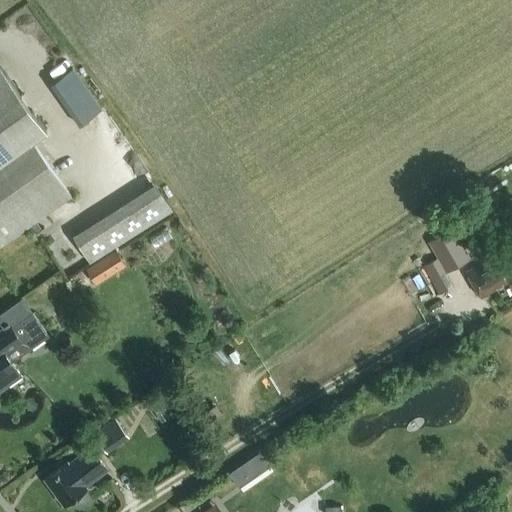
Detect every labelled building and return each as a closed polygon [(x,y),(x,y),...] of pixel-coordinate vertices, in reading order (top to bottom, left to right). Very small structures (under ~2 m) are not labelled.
[(0,244),(8,239),(71,195),(32,140),(47,130),(0,63),(0,244)] [(51,83),(80,124),(102,108),(74,67),(51,83)] [(156,181),(73,233),(91,261),(173,209),(156,181)] [(447,274),(471,260),(453,229),(429,243),(447,274)] [(511,253),(510,250),(468,275),(481,300),(511,281),(511,253)] [(116,252),(96,264),(105,279),(126,267),(116,252)] [(6,329),(4,326),(0,329),(0,388),(21,374),(14,364),(9,355),(26,343),(31,350),(52,335),(34,310),(12,325),(6,329)] [(188,366),(209,403),(227,393),(206,356),(188,366)] [(94,433),(108,452),(130,436),(120,422),(126,417),(122,412),(94,433)] [(70,460),(46,476),(64,504),(74,497),(81,507),(95,498),(86,484),(109,469),(94,446),(71,461),(70,460)] [(270,465),(260,450),(250,457),(260,472),(270,465)]
